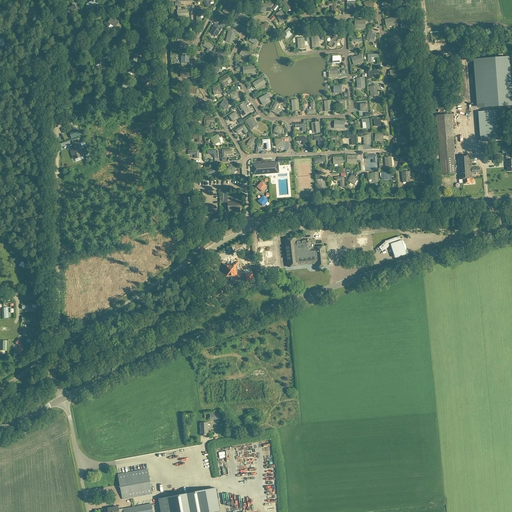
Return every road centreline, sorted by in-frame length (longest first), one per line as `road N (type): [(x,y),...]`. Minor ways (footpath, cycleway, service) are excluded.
road 1 (residential): [(47,0),(58,223),(59,355),(52,380),(63,399)]
road 2 (tertiary): [(63,399),(191,337),(336,286)]
road 3 (unclassified): [(298,212),(511,197)]
road 4 (tertiary): [(336,286),(484,235)]
road 5 (unclassified): [(484,235),(438,228),(331,235)]
